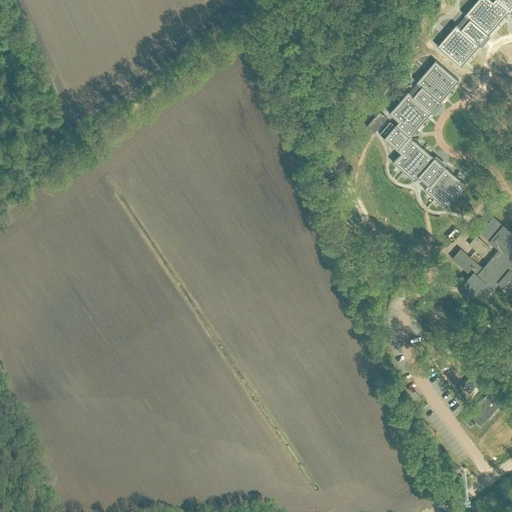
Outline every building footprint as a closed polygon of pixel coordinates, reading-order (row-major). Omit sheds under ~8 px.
[(511,0),(474,0),(463,13),(468,17),(460,26),(455,22),(436,44),(460,65),(478,44),(478,45),(488,33),(488,32),(507,12),(506,11),(511,11),(510,11),(511,12),(511,0)] [(440,100),(458,79),(435,59),(415,81),(420,85),(412,94),(407,90),(388,111),(398,120),(383,136),(400,151),(391,160),(414,180),(418,175),(427,183),(423,188),(445,207),(465,183),(444,165),(445,165),(433,155),(412,137),(412,132),(430,112),(440,100)] [(511,252),(511,232),(493,215),(479,231),(482,234),(483,234),(498,248),(482,267),(460,247),(451,257),(470,273),(460,285),(474,296),(476,293),(482,298),(497,281),(511,293),(511,253),(511,252)] [(468,243),(483,256),(490,247),(475,234),(468,243)] [(468,385),(475,378),(466,369),(459,376),(468,385)] [(480,426),(502,401),(489,389),(463,419),(470,426),(474,421),(480,426)]
